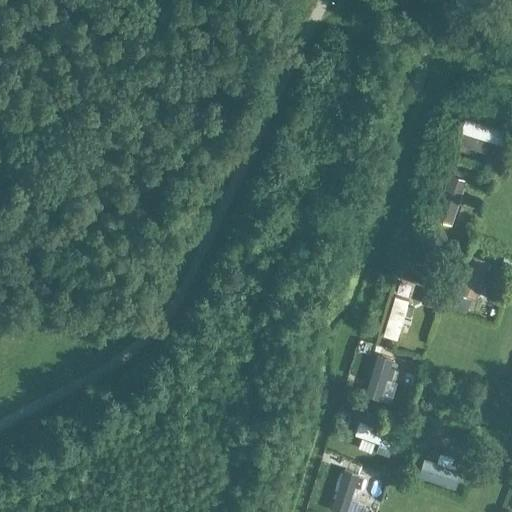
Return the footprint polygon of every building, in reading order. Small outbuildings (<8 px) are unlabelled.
[(457,93),(452,108),(464,112),(469,97),(457,93)] [(509,134),(463,118),(459,130),(505,146),(509,134)] [(452,165),(449,174),(462,178),(465,170),(452,165)] [(434,218),(452,225),(466,184),(448,177),(434,218)] [(459,292),(472,297),(486,258),(473,253),(459,292)] [(410,295),(413,282),(398,279),(395,291),(410,295)] [(426,287),(420,303),(433,306),(439,292),(426,287)] [(381,335),(395,340),(408,302),(394,297),(381,335)] [(361,394),(380,401),(395,358),(375,351),(361,394)] [(398,410),(392,427),(402,430),(407,413),(398,410)] [(420,417),(411,414),(408,423),(417,426),(420,417)] [(359,420),(354,436),(397,451),(403,435),(359,420)] [(407,435),(404,445),(412,448),(415,437),(407,435)] [(462,472),(422,459),(418,473),(458,486),(462,472)] [(328,509),(338,511),(343,511),(357,474),(342,469),(328,509)] [(361,488),(356,504),(374,509),(379,493),(361,488)]
